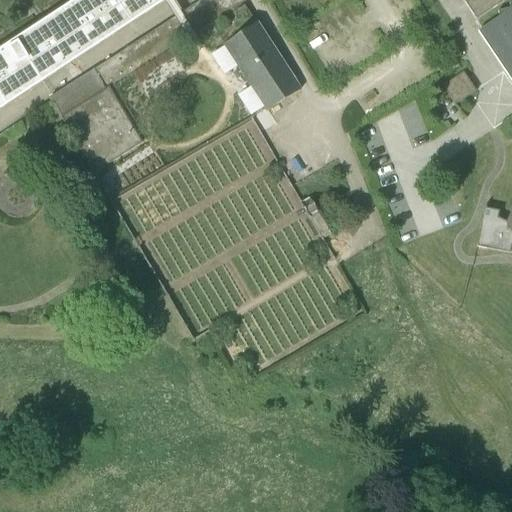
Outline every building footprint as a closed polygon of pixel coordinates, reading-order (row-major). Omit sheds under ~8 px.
[(0,0),(0,110),(168,0),(77,0),(0,51),(0,0)] [(497,218),(499,211),(486,209),(487,206),(485,206),(477,247),(511,253),(511,251),(510,251),(511,245),(511,0),(461,0),(509,70),(511,67),(511,210),(506,223),(497,218)] [(300,91),(256,24),(224,45),(268,112),(300,91)] [(468,73),(445,88),(458,108),(481,93),(468,73)] [(94,173),(141,142),(108,87),(59,119),(94,173)] [(310,199),(300,204),(322,240),(331,235),(310,199)] [(468,475),(474,451),(465,448),(459,473),(468,475)]
